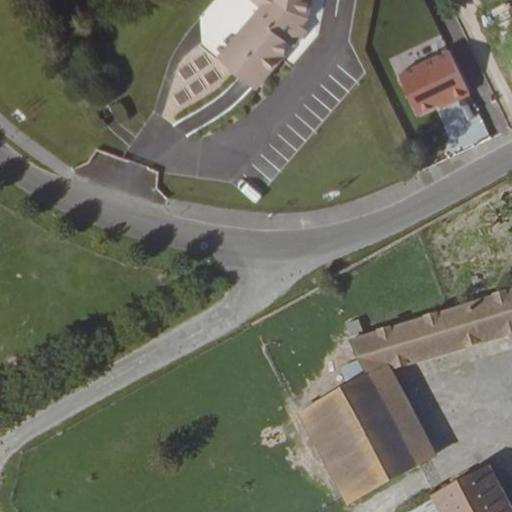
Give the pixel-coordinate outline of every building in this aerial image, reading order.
[(307,15),(310,0),(248,0),(255,6),(214,57),(252,88),(281,53),(284,38),(298,21),(301,23),(307,15)] [(228,11),(223,16),(212,6),(199,18),(218,37),(236,20),(228,11)] [(309,30),(301,23),(298,21),(284,38),(295,48),(309,30)] [(511,330),(511,288),(352,338),(374,375),(398,367),(511,330)] [(439,441),(398,367),(374,375),(315,409),(355,487),(439,441)] [(511,511),(511,498),(495,468),(461,486),(442,496),(443,500),(449,511),(511,511)] [(449,511),(443,500),(421,511),(449,511)]
